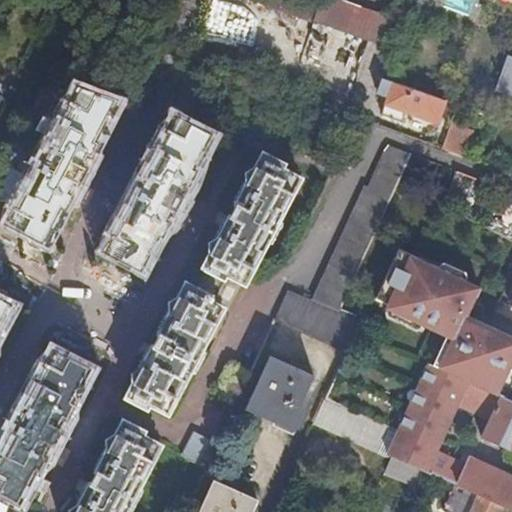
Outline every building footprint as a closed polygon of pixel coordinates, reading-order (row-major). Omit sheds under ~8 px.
[(201,0),(169,0),(164,15),(193,25),(201,0)] [(267,0),(266,5),(290,13),(294,0),(267,0)] [(316,17),(372,37),(380,14),(353,5),(339,0),(294,0),(290,13),(304,18),(306,15),(316,18),(316,17)] [(445,0),(444,7),(469,13),(471,0),(445,0)] [(380,14),(372,37),(395,46),(396,45),(403,22),(388,17),(380,14)] [(159,32),(190,42),(196,26),(193,25),(164,15),(159,32)] [(159,32),(146,73),(176,82),(190,42),(159,32)] [(511,56),(510,56),(502,79),(498,90),(511,94),(511,56)] [(439,124),(446,101),(383,79),(378,92),(388,96),(382,113),(403,121),(406,113),(439,124)] [(49,244),(122,103),(78,88),(70,104),(63,108),(63,117),(23,194),(16,198),(17,206),(8,223),(49,244)] [(217,136),(176,114),(167,132),(160,137),(161,144),(121,220),(114,225),(114,234),(105,251),(146,273),(187,194),(217,136)] [(452,122),(443,148),(464,156),(473,130),(452,122)] [(257,149),(260,140),(227,130),(225,139),(257,149)] [(366,185),(314,299),(340,309),(411,152),(389,144),(369,187),(366,185)] [(338,165),(344,154),(329,149),(324,160),(338,165)] [(294,168),(265,153),(256,169),(249,174),(250,182),(219,239),(212,244),(213,251),(204,267),(227,279),(229,275),(247,285),(303,178),(293,172),(294,168)] [(440,366),(500,394),(511,368),(511,336),(469,316),(482,288),(411,255),(405,269),(411,272),(402,291),(396,288),(386,309),(453,340),(440,366)] [(402,291),(411,272),(405,269),(396,266),(388,284),(396,288),(402,291)] [(171,415),(227,308),(215,302),(217,299),(213,297),(214,295),(189,282),(179,299),(173,303),(173,311),(143,369),(136,374),(137,381),(128,398),(150,409),(152,405),(171,415)] [(289,289),(276,319),(347,350),(362,318),(340,309),(314,299),(289,289)] [(0,339),(18,305),(0,295),(0,339)] [(0,492),(25,506),(96,370),(56,348),(46,365),(39,369),(40,377),(0,453),(0,492)] [(315,376),(272,356),(248,408),(291,428),(315,376)] [(511,400),(500,394),(440,366),(430,362),(400,430),(389,454),(392,456),(433,475),(433,474),(457,485),(504,507),(511,510),(511,475),(471,458),(471,459),(440,445),(459,402),(492,418),(484,437),(511,449),(511,400)] [(240,396),(251,374),(232,365),(222,387),(240,396)] [(224,431),(238,401),(228,396),(226,399),(223,398),(211,425),(224,431)] [(326,396),(315,420),(389,454),(400,430),(326,396)] [(128,511),(164,445),(146,435),(148,431),(126,420),(117,436),(110,440),(111,448),(80,506),(74,510),(73,511),(128,511)] [(200,463),(211,441),(196,433),(185,455),(200,463)] [(384,475),(424,494),(433,475),(392,456),(384,475)] [(188,511),(208,467),(196,462),(177,506),(188,511)] [(253,511),(258,500),(215,481),(200,511),(253,511)] [(501,511),(504,507),(457,485),(446,510),(451,511),(501,511)]
